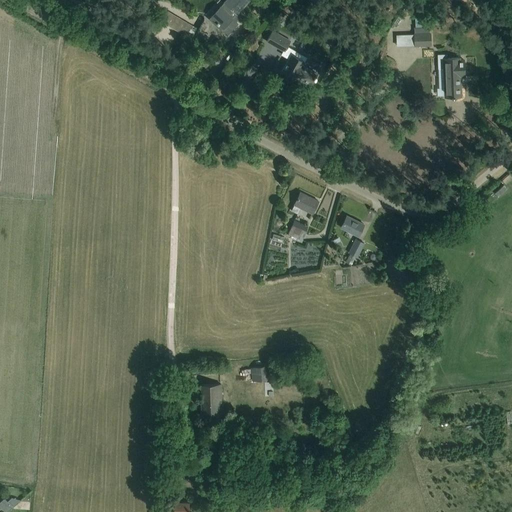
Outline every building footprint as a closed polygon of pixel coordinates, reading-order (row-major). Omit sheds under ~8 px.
[(225,0),(208,19),(226,36),(245,16),(239,11),(248,0),(225,0)] [(159,20),(190,39),(196,28),(165,10),(159,20)] [(280,55),(288,59),(281,71),(294,78),(296,76),(310,84),(313,79),(314,79),(316,77),(315,76),(316,74),(301,65),(306,57),(287,46),(290,40),(272,30),(265,42),(282,51),(280,55)] [(430,43),(430,33),(414,34),(414,44),(430,43)] [(215,61),(224,51),(217,45),(208,54),(215,61)] [(212,60),(202,51),(192,62),(201,71),(212,60)] [(464,76),(464,66),(463,60),(459,60),(459,58),(443,58),(445,97),(461,96),(460,83),(458,83),(458,77),(464,76)] [(295,201),(291,210),(297,213),(300,208),(312,214),(313,210),(318,201),(300,192),(295,201)] [(342,224),(340,228),(357,236),(359,233),(363,224),(346,215),(342,224)] [(293,221),(287,234),(301,240),(307,227),(293,221)] [(332,240),(334,243),(336,242),(339,248),(343,246),(338,237),(332,240)] [(355,238),(348,252),(358,257),(365,243),(355,238)] [(259,367),(250,368),(252,381),(273,379),(271,365),(264,366),(259,367)] [(210,384),(200,384),(201,417),(211,417),(220,416),(220,408),(220,404),(222,404),(221,383),(210,384)] [(170,473),(159,473),(159,483),(169,483),(170,473)] [(305,487),(308,493),(314,491),(312,485),(305,487)] [(7,501),(0,507),(4,511),(6,511),(12,507),(7,501)] [(172,511),(188,511),(189,502),(172,502),(172,511)]
